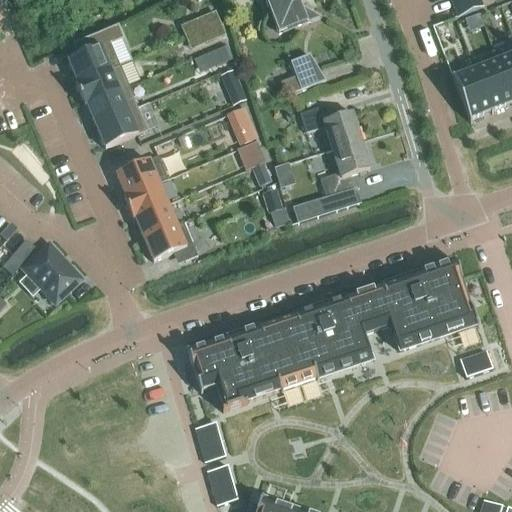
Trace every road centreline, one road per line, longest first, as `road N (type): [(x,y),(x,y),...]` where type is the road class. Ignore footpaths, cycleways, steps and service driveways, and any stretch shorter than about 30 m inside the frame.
road 1 (residential): [(130,335),(438,229)]
road 2 (residential): [(109,275),(118,247),(47,79),(0,92)]
road 3 (residential): [(468,216),(402,15)]
road 4 (residential): [(0,199),(29,226),(56,227),(109,275)]
road 5 (residential): [(8,395),(130,335)]
